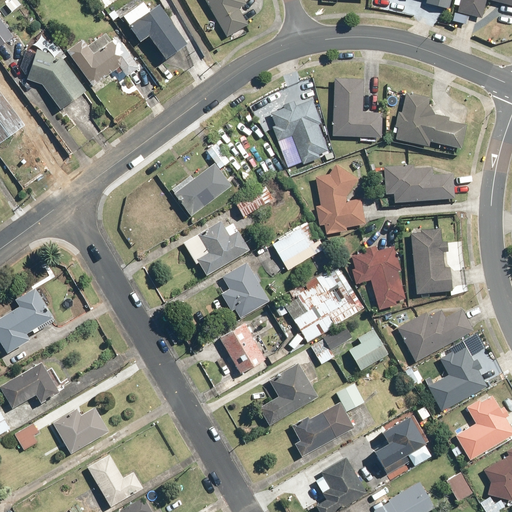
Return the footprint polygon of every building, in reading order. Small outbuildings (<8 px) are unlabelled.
[(202,0),(226,39),(247,27),(237,10),(245,5),(242,0),(202,0)] [(425,0),(425,5),(447,10),(449,0),(425,0)] [(485,0),(511,7),(511,0),(459,0),(456,13),(480,20),(485,0)] [(185,46),(161,14),(156,7),(126,28),(137,44),(145,39),(162,62),(185,46)] [(0,21),(0,47),(12,38),(0,21)] [(118,69),(124,78),(137,69),(115,38),(104,46),(91,55),(80,40),(64,51),(90,88),(106,77),(118,69)] [(26,81),(38,85),(58,112),(85,92),(61,60),(57,58),(35,51),(26,81)] [(382,113),(361,112),(362,78),(332,77),(330,137),(355,137),(381,138),(382,113)] [(405,93),(394,140),(407,144),(427,148),(428,143),(460,150),(465,125),(447,121),(448,118),(433,114),(427,105),(428,98),(405,93)] [(0,144),(23,127),(0,97),(0,144)] [(292,136),(302,164),(327,156),(317,127),(320,126),(311,100),(267,114),(276,141),(292,136)] [(215,144),(205,152),(217,169),(228,162),(215,144)] [(319,207),(314,207),(318,227),(322,226),(323,234),(344,230),(344,228),(364,224),(361,211),(359,199),(345,199),(358,179),(336,163),(327,175),(314,177),(316,191),(315,192),(316,192),(319,207)] [(212,164),(172,193),(189,217),(229,188),(212,164)] [(385,195),(391,195),(392,204),(452,199),(450,174),(431,176),(430,168),(412,169),(411,165),(382,167),(385,195)] [(235,207),(241,218),(272,199),(265,189),(235,207)] [(196,235),(206,251),(193,259),(204,277),(247,251),(236,233),(228,238),(218,222),(196,235)] [(298,229),(271,244),(282,263),(308,247),(298,229)] [(446,242),(439,243),(438,229),(409,232),(415,295),(443,292),(451,292),(449,267),(441,268),(440,252),(447,251),(446,242)] [(396,272),(400,271),(396,257),(393,247),(377,251),(377,249),(375,244),(362,248),(364,253),(350,257),(353,270),(351,271),(355,284),(370,280),(378,310),(404,302),(396,272)] [(244,263),(220,277),(228,289),(219,294),(236,321),(248,314),(268,301),(244,263)] [(342,269),(281,304),(306,347),(366,313),(342,269)] [(28,340),(24,333),(51,318),(33,288),(13,299),(17,307),(8,313),(0,318),(0,347),(4,354),(28,340)] [(472,330),(461,309),(445,318),(440,310),(427,317),(425,312),(395,328),(413,362),(472,330)] [(244,322),(216,337),(237,375),(265,360),(244,322)] [(353,338),(345,325),(309,347),(320,365),(334,356),(331,351),(353,338)] [(373,333),(345,350),(359,372),(387,355),(373,333)] [(465,346),(438,359),(447,377),(426,388),(438,411),(487,387),(477,371),(480,369),(475,360),(471,360),(465,346)] [(20,375),(0,386),(0,392),(10,409),(33,395),(38,403),(56,393),(45,374),(38,362),(19,373),(20,375)] [(275,397),(257,408),(267,426),(316,397),(307,381),(297,363),(266,380),(275,397)] [(415,365),(402,371),(409,386),(421,380),(415,365)] [(353,383),(333,393),(338,402),(288,428),(296,442),(292,444),(299,457),(354,428),(346,412),(364,403),(353,383)] [(489,393),(464,408),(473,423),(453,435),(469,461),(511,434),(511,430),(498,408),(489,393)] [(106,433),(93,408),(79,416),(76,409),(50,423),(67,454),(106,433)] [(391,440),(374,450),(389,474),(413,459),(410,453),(429,441),(412,412),(384,429),(391,440)] [(0,415),(0,434),(8,429),(0,415)] [(32,436),(37,433),(32,423),(13,434),(23,451),(36,443),(32,436)] [(490,483),(486,496),(511,502),(511,499),(511,446),(504,451),(507,456),(482,470),(490,483)] [(131,473),(121,478),(109,455),(86,468),(107,507),(130,494),(140,489),(131,473)] [(323,501),(313,506),(316,511),(332,511),(366,494),(359,481),(358,482),(345,458),(318,472),(327,489),(318,493),(323,501)] [(459,472),(443,481),(454,503),(471,494),(459,472)] [(427,511),(434,508),(418,482),(370,510),(370,511),(427,511)] [(151,511),(142,497),(120,510),(117,511),(151,511)]
